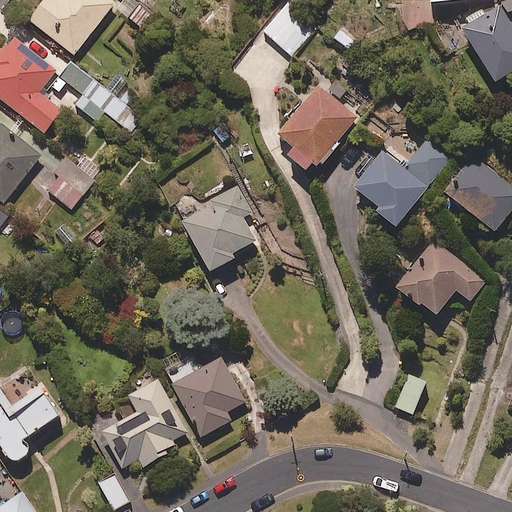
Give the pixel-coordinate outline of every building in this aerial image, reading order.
[(113,6),(105,0),(45,0),(29,21),(72,56),(113,6)] [(154,16),(133,0),(123,0),(116,10),(143,30),(154,16)] [(511,0),(427,0),(428,4),(482,0),(486,0),(487,11),(478,12),(454,25),(467,50),(472,47),(491,84),(511,72),(511,22),(508,16),(511,13),(511,0)] [(317,28),(287,3),(263,32),(293,57),(317,28)] [(56,72),(12,38),(0,53),(0,100),(43,134),(61,111),(39,94),(56,72)] [(143,119),(70,63),(51,89),(58,94),(66,83),(103,111),(94,123),(123,145),(143,119)] [(358,120),(318,86),(277,136),(293,149),(286,157),(302,171),(310,162),(318,169),(358,120)] [(1,133),(0,131),(0,195),(8,202),(42,157),(5,128),(1,133)] [(452,158),(429,139),(404,170),(382,152),(352,189),(377,210),(375,213),(394,229),(452,158)] [(94,183),(64,157),(40,185),(71,211),(94,183)] [(511,210),(511,187),(473,157),(443,194),(493,234),(511,210)] [(253,213),(238,187),(179,222),(210,274),(234,260),(232,256),(256,242),(242,219),(253,213)] [(0,229),(10,217),(0,208),(0,229)] [(76,241),(63,225),(53,233),(67,249),(76,241)] [(488,281),(433,240),(396,288),(435,318),(456,291),(471,303),(488,281)] [(201,370),(188,347),(158,364),(200,439),(231,422),(226,414),(245,403),(220,359),(201,370)] [(425,384),(407,376),(393,407),(411,415),(425,384)] [(188,439),(157,381),(127,397),(136,415),(117,426),(110,411),(94,420),(121,470),(137,462),(141,469),(159,459),(157,455),(188,439)] [(63,415),(43,387),(9,411),(0,397),(0,438),(18,464),(35,452),(27,441),(63,415)] [(129,503),(114,477),(99,486),(114,511),(129,503)] [(37,511),(24,493),(0,508),(0,511),(37,511)]
